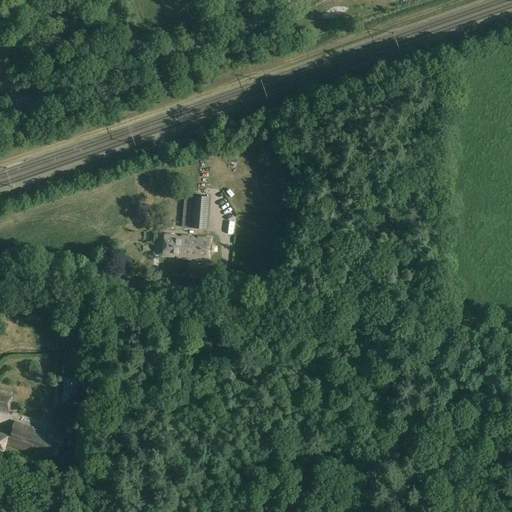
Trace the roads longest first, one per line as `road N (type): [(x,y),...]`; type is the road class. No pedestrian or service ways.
road 1 (track): [(0,280),(38,273),(511,328)]
road 2 (tertiary): [(0,113),(299,0)]
